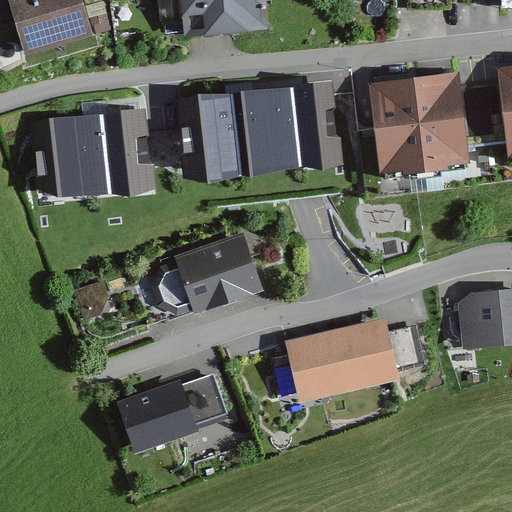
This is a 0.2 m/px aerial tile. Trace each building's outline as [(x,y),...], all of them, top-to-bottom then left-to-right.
[(83,0),(8,0),(26,57),(94,36),(83,0)] [(160,0),(163,26),(182,24),(179,0),(160,0)] [(180,0),(184,37),(269,29),(266,0),(180,0)] [(411,0),(411,8),(450,8),(450,0),(411,0)] [(107,12),(90,16),(92,25),(94,24),(97,35),(112,30),(107,12)] [(511,66),(497,69),(509,158),(511,157),(511,66)] [(458,74),(369,85),(380,176),(469,165),(458,74)] [(334,80),(177,99),(187,178),(343,160),(334,80)] [(147,107),(28,120),(37,201),(156,188),(147,107)] [(244,233),(175,256),(176,261),(160,266),(150,286),(156,306),(177,316),(194,310),(195,313),(264,290),(244,233)] [(104,280),(75,291),(85,321),(102,316),(110,296),(104,280)] [(156,306),(150,286),(135,291),(141,311),(156,306)] [(511,287),(472,293),(459,303),(464,351),(511,344),(511,287)] [(386,318),(286,340),(288,352),(298,396),(300,402),(401,380),(399,371),(427,365),(418,325),(389,332),(386,318)] [(298,396),(288,352),(270,356),(280,400),(298,396)] [(181,379),(117,402),(136,454),(198,432),(196,424),(228,413),(214,373),(183,384),(181,379)]
